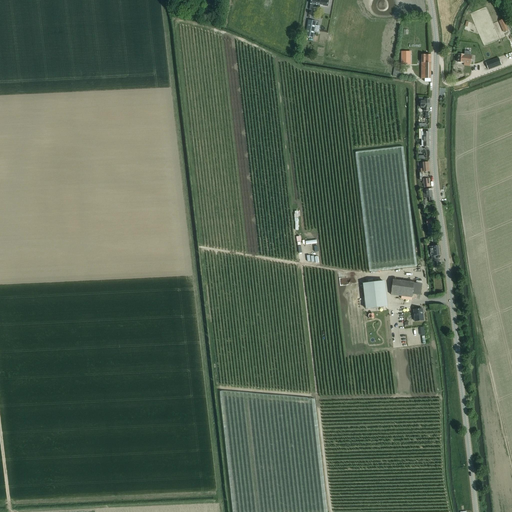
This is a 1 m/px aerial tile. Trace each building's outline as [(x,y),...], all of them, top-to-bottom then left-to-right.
[(311,0),(309,9),(312,10),(312,7),(319,8),(320,5),(327,6),(328,0),(311,0)] [(500,20),(499,21),(500,22),(501,22),(505,30),(503,30),(504,32),(507,30),(503,19),(500,20)] [(313,37),(315,26),(316,21),(308,20),(305,36),(313,37)] [(499,50),(490,53),(489,49),(482,52),(485,59),(500,53),(499,50)] [(410,64),(410,52),(401,52),(401,64),(410,64)] [(430,81),(430,63),(431,63),(431,54),(426,54),(422,54),(421,78),(425,79),(425,81),(430,81)] [(464,55),(458,54),(457,62),(463,63),(463,62),(471,63),(472,56),(464,55)] [(501,65),(498,58),(485,62),(488,70),(501,65)] [(400,76),(402,68),(394,67),(393,75),(400,76)] [(429,108),(430,98),(424,98),(425,98),(418,97),(418,100),(421,100),(420,107),(423,108),(423,111),(428,111),(429,108)] [(421,146),(429,146),(429,132),(421,132),(421,129),(419,129),(419,139),(421,139),(421,146)] [(421,172),(424,171),(429,171),(429,162),(421,163),(421,172)] [(433,200),(431,189),(423,190),(424,198),(429,197),(429,200),(433,200)] [(431,256),(434,255),(439,255),(438,245),(430,246),(431,256)] [(420,295),(422,284),(416,283),(414,283),(414,282),(393,279),(391,294),(412,297),(412,294),(420,295)] [(366,308),(388,306),(385,281),(363,283),(366,308)] [(415,321),(418,321),(423,320),(422,309),(414,309),(415,321)]
